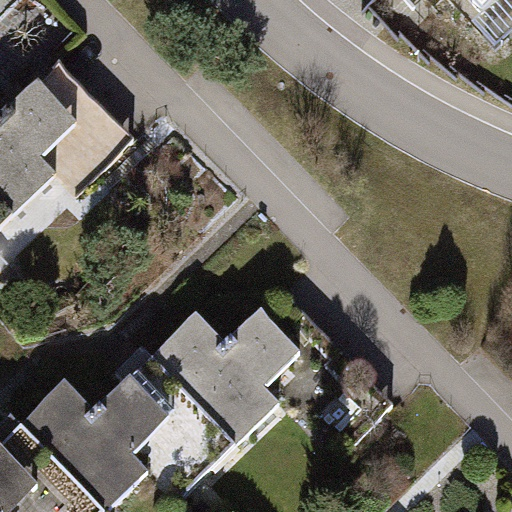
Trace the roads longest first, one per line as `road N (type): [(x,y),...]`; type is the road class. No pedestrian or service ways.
road 1 (residential): [(83,0),(511,434)]
road 2 (residential): [(262,0),(297,37),(446,136),(511,164)]
